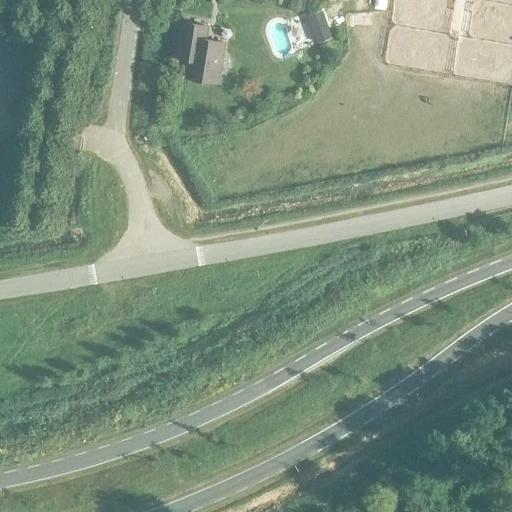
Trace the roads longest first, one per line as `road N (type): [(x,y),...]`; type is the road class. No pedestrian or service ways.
road 1 (secondary): [(511,261),(417,301),(156,436),(0,480)]
road 2 (unclassified): [(0,288),(154,263),(112,133),(135,0)]
road 3 (secondary): [(167,511),(304,450),(511,312)]
